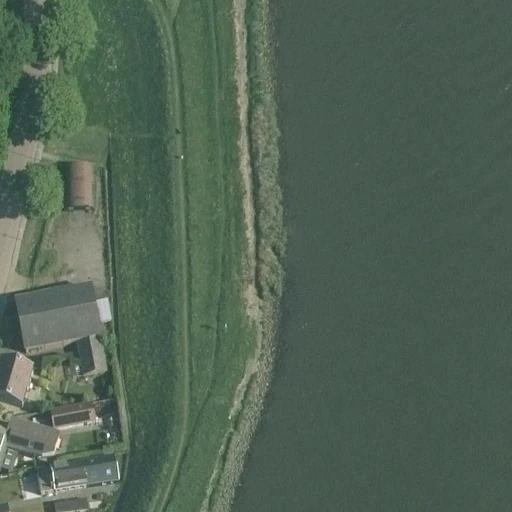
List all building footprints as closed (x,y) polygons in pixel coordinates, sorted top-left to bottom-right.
[(94,212),(94,168),(63,168),(63,212),(94,212)] [(106,374),(100,342),(101,342),(91,289),(16,303),(25,355),(76,345),(83,379),(106,374)] [(0,402),(22,410),(33,374),(2,365),(0,371),(0,402)] [(86,407),(45,414),(47,431),(88,424),(87,415),(86,407)] [(59,440),(28,430),(27,436),(10,431),(7,442),(0,439),(0,472),(1,473),(7,453),(43,463),(53,461),(59,440)] [(41,497),(118,483),(114,460),(50,471),(37,474),(41,497)] [(102,500),(87,502),(88,511),(103,510),(102,500)] [(87,501),(54,506),(54,511),(88,511),(87,502),(87,501)]
